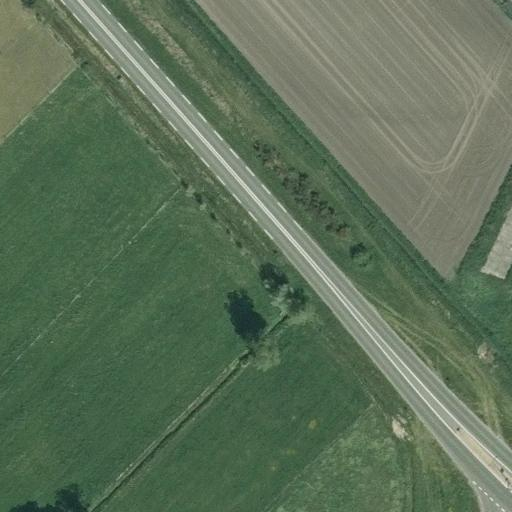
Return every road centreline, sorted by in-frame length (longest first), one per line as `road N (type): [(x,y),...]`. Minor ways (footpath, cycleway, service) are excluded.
road 1 (primary): [(366,328),(77,0)]
road 2 (primary): [(366,328),(444,434),(511,507)]
road 3 (primary): [(511,462),(366,328)]
